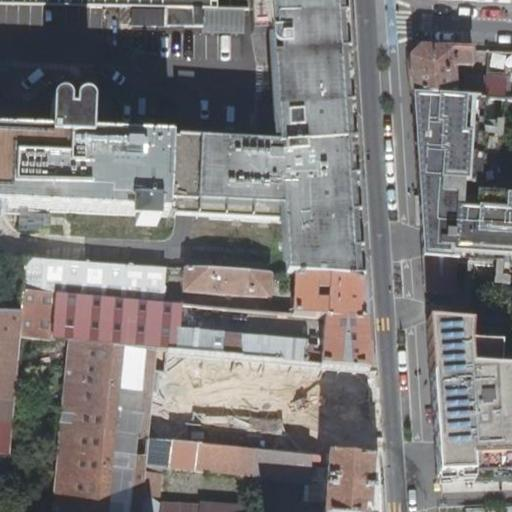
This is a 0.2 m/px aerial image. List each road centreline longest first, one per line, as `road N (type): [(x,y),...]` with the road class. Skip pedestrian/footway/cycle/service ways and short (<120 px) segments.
road 1 (residential): [(380,28),(409,511)]
road 2 (residential): [(511,34),(380,28)]
